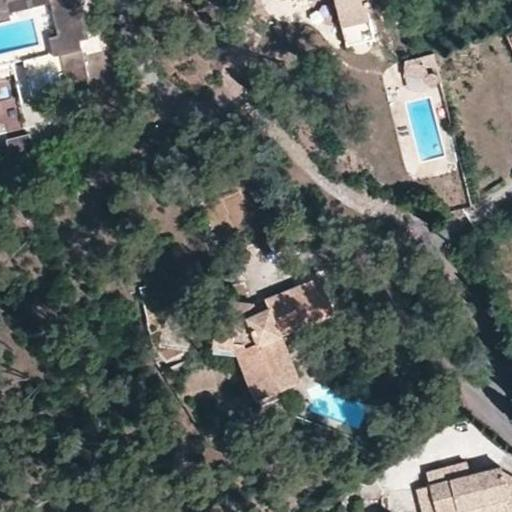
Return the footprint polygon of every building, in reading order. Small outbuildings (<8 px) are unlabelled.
[(0,0),(0,65),(24,60),(32,97),(55,91),(54,86),(62,84),(60,74),(71,72),(74,82),(88,78),(79,40),(89,37),(79,0),(0,0)] [(333,0),(346,45),(374,38),(364,0),(333,0)] [(435,64),(432,52),(416,54),(419,64),(431,64),(435,64)] [(419,64),(416,54),(406,56),(408,71),(421,75),(419,64)] [(435,89),(440,84),(438,76),(433,72),(430,72),(427,73),(424,76),(422,79),(423,84),(426,88),(430,89),(435,89)] [(258,315),(256,310),(253,303),(219,299),(213,340),(241,344),(262,395),(253,398),(257,408),(283,398),(280,388),(297,381),(280,333),(278,326),(305,315),(308,322),(333,312),(320,277),(267,298),(269,304),(271,311),(258,315)] [(269,304),(256,310),(258,315),(271,311),(269,304)] [(280,333),(308,322),(305,315),(278,326),(280,333)] [(241,344),(213,340),(212,347),(234,350),(253,398),(262,395),(241,344)] [(511,474),(505,471),(503,464),(470,473),(466,460),(428,471),(430,483),(419,486),(425,511),(439,511),(496,496),(499,510),(508,508),(511,509),(511,474)] [(490,511),(499,510),(496,496),(439,511),(490,511)]
